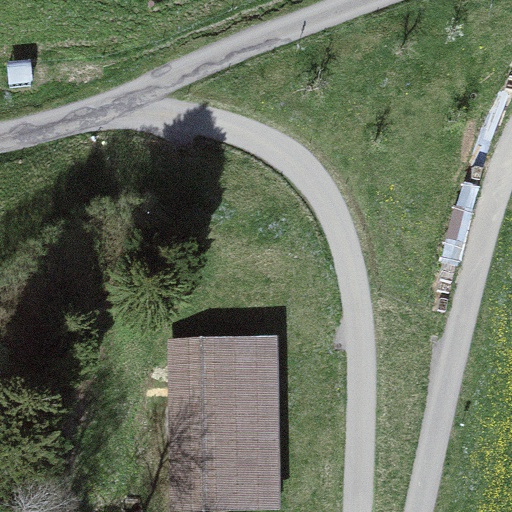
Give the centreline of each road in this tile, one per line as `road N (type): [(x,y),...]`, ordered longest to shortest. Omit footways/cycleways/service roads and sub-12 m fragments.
road 1 (unclassified): [(99,109),(154,110),(248,130),(310,174),(343,238),(361,319),(356,511)]
road 2 (track): [(511,155),(469,289),(417,511)]
road 3 (unclassified): [(99,109),(363,0)]
